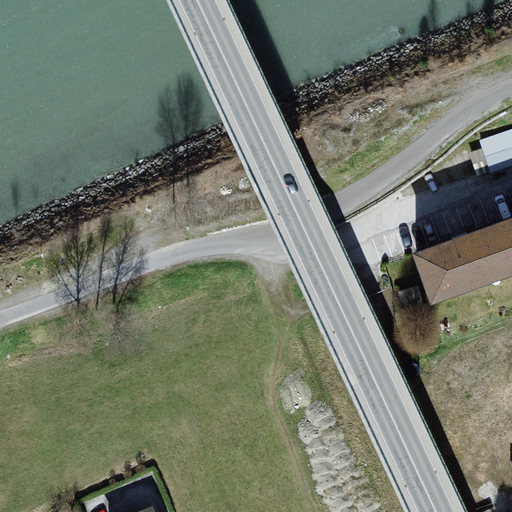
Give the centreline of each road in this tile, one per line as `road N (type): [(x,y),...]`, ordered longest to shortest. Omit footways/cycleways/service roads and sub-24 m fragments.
road 1 (tertiary): [(195,0),(436,511)]
road 2 (track): [(511,86),(386,175),(254,246),(134,255),(0,293)]
road 3 (track): [(254,246),(324,248),(511,178)]
